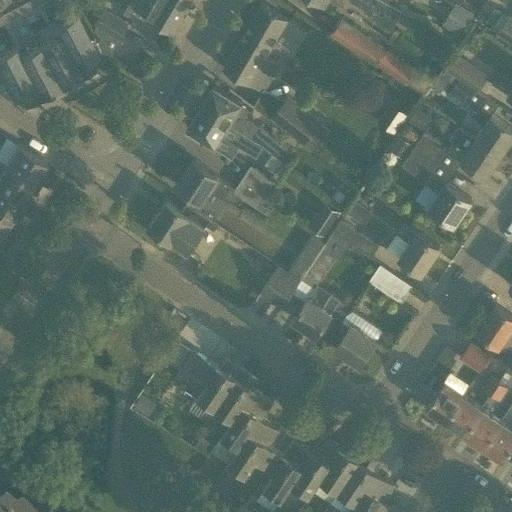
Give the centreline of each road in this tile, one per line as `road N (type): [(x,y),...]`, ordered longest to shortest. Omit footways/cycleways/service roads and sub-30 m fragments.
road 1 (residential): [(375,400),(341,399),(85,223)]
road 2 (residential): [(375,400),(511,207)]
road 3 (residential): [(114,179),(223,0)]
road 4 (residential): [(0,353),(85,223)]
road 5 (residential): [(114,179),(0,105)]
